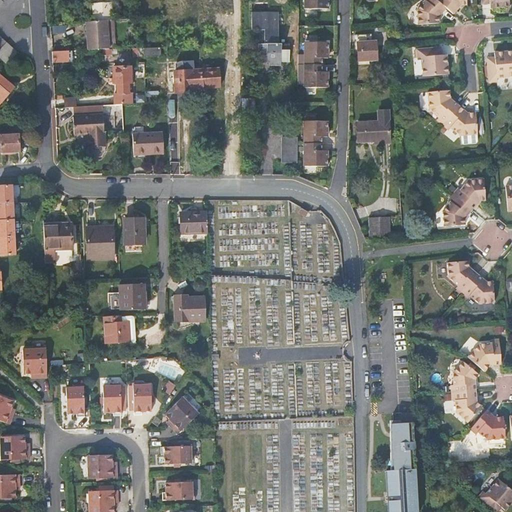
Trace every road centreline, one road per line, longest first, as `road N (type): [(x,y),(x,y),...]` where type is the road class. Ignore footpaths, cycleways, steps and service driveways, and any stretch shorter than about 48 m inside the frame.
road 1 (residential): [(36,0),(45,160),(60,182),(292,189),(328,204)]
road 2 (residential): [(328,204),(348,234),(354,278),(361,511)]
road 3 (residential): [(328,204),(341,165),(345,0)]
road 4 (residential): [(139,511),(131,442),(52,439)]
road 5 (unknown): [(157,188),(155,330)]
